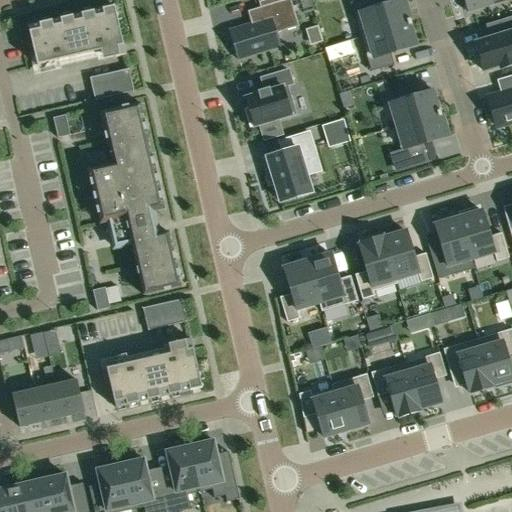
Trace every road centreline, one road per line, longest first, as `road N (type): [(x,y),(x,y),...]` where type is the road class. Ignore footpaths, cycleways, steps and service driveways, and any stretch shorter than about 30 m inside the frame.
road 1 (residential): [(480,171),(222,250)]
road 2 (residential): [(256,399),(0,457)]
road 3 (residential): [(222,250),(164,0)]
road 4 (residential): [(274,484),(511,414)]
road 5 (residential): [(430,0),(480,171)]
road 6 (residential): [(256,399),(222,250)]
